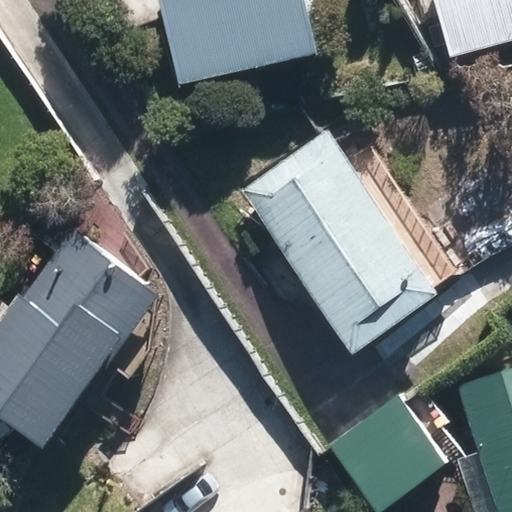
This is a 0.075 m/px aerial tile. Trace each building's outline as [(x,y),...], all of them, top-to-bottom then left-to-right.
[(311,0),(171,0),(191,83),(324,53),(311,0)] [(511,0),(479,0),(483,12),(511,3),(511,0)] [(330,130),(245,192),(366,356),(450,294),(330,130)] [(83,238),(0,359),(0,398),(92,461),(193,313),(83,238)] [(511,511),(511,374),(468,389),(509,511),(511,511)] [(403,396),(340,444),(392,511),(455,464),(403,396)]
